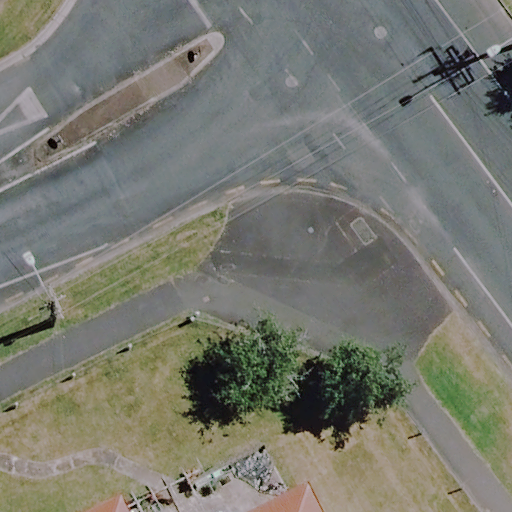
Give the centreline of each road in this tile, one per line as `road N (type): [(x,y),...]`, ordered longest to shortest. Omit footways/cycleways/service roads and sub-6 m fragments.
road 1 (tertiary): [(377,28),(78,202),(0,195)]
road 2 (tertiary): [(0,149),(39,90),(177,0)]
road 3 (tertiary): [(377,28),(511,210)]
